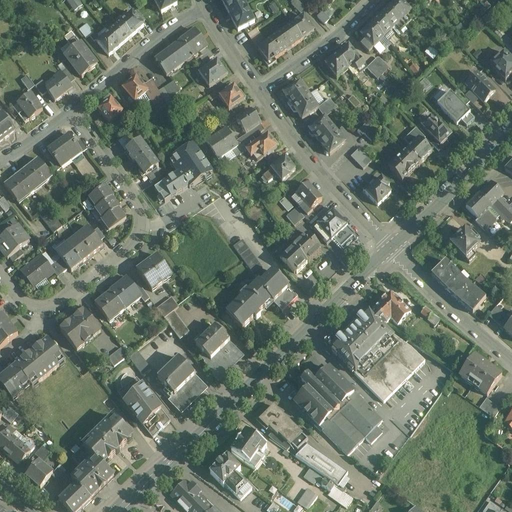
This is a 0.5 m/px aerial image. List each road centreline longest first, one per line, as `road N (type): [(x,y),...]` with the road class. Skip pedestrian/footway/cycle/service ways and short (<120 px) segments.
road 1 (secondary): [(391,248),(113,511)]
road 2 (residential): [(71,112),(155,228),(32,318),(0,274)]
road 3 (residential): [(391,248),(303,156),(255,89)]
road 4 (residential): [(199,4),(71,112)]
road 5 (secondary): [(511,132),(391,248)]
road 6 (residential): [(511,363),(391,248)]
road 7 (residential): [(371,0),(255,89)]
